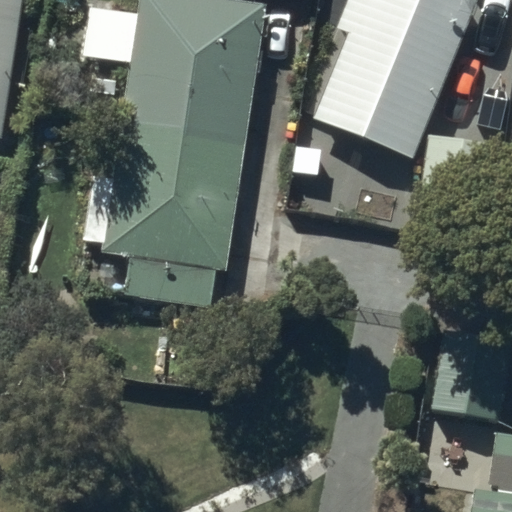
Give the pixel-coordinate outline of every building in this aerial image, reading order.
[(0,0),(0,131),(16,0),(0,0)] [(261,2),(244,0),(137,0),(136,9),(89,4),(83,55),(127,60),(113,176),(90,173),(86,208),(104,210),(99,252),(127,255),(122,294),(207,304),(212,267),(223,268),(261,2)] [(471,0),(348,0),(338,27),(345,29),(335,56),(327,52),(302,116),(411,158),(471,0)] [(426,133),(415,214),(484,223),(495,142),(426,133)] [(446,329),(433,406),(495,417),(509,340),(446,329)] [(511,511),(511,439),(500,438),(490,494),(474,491),(470,511),(511,511)]
